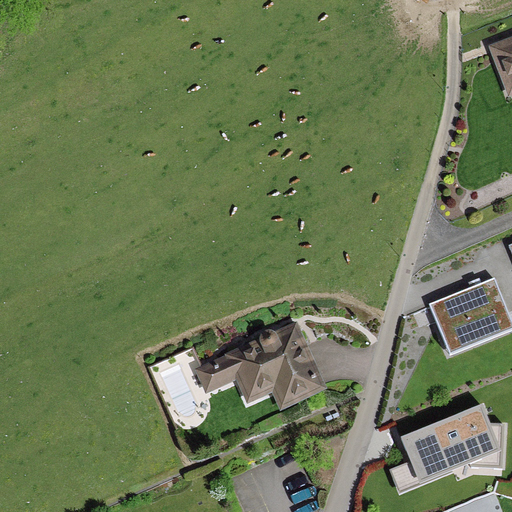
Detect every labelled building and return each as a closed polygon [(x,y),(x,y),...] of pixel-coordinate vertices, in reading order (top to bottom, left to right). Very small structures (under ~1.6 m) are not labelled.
[(511,43),(493,51),(509,93),(511,92),(511,43)] [(511,321),(495,280),(429,306),(450,358),(511,333),(511,321)] [(260,346),(230,359),(247,399),(273,387),(281,406),(318,389),(292,332),(273,340),(269,336),(264,336),(260,340),(260,346)] [(208,369),(198,374),(205,390),(216,386),(208,369)] [(482,408),(404,439),(421,481),(498,451),(482,408)]
